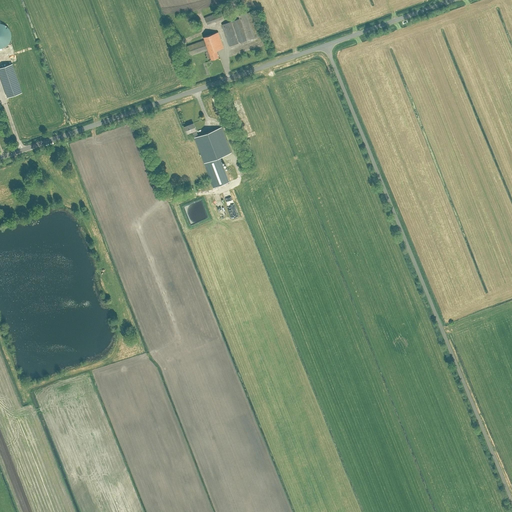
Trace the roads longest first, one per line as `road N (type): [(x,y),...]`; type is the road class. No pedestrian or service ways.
road 1 (unclassified): [(511,503),(325,44)]
road 2 (unclassified): [(0,157),(325,44)]
road 3 (unclassified): [(325,44),(450,0)]
